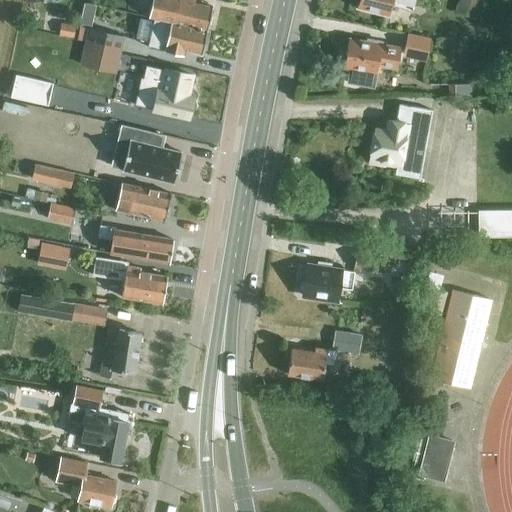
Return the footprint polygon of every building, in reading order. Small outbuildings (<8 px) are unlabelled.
[(151,0),(148,16),(157,18),(171,21),(205,29),(211,6),(193,1),(193,0),(151,0)] [(413,0),(355,0),(354,5),(388,13),(390,7),(411,12),(413,0)] [(152,39),(150,48),(183,55),(185,48),(200,52),(205,29),(171,21),(166,42),(152,39)] [(79,63),(116,72),(124,35),(87,27),(79,63)] [(425,55),(429,38),(406,33),(402,51),(425,55)] [(340,48),(338,57),(342,58),(341,65),(347,66),(344,81),(373,87),(376,72),(378,64),(394,67),(397,51),(397,50),(378,47),(379,43),(363,40),(362,44),(345,41),(344,49),(340,48)] [(144,64),(136,105),(152,108),(152,109),(187,116),(191,97),(185,96),(190,74),(165,68),(144,64)] [(45,151),(60,154),(69,99),(54,96),(45,151)] [(373,128),(368,155),(385,158),(384,162),(398,165),(397,170),(416,173),(427,109),(398,104),(395,121),(387,120),(385,130),(373,128)] [(121,125),(114,149),(125,152),(121,169),(173,182),(180,152),(159,147),(160,144),(155,143),(158,134),(121,125)] [(460,183),(460,127),(433,127),(434,183),(460,183)] [(73,172),(41,165),(41,166),(34,164),(31,177),(70,186),(73,172)] [(170,194),(166,192),(135,183),(134,188),(120,184),(114,208),(163,220),(170,194)] [(50,201),(54,201),(56,193),(26,186),(24,195),(50,201)] [(75,206),(54,201),(50,201),(47,215),(71,221),(75,206)] [(511,210),(479,211),(479,235),(511,234),(511,210)] [(116,228),(100,225),(98,236),(112,239),(110,253),(168,263),(173,239),(116,229),(116,228)] [(49,258),(65,261),(67,249),(40,244),(39,250),(51,252),(49,258)] [(350,267),(382,272),(385,256),(352,251),(350,267)] [(94,256),(91,274),(123,279),(120,296),(161,303),(166,276),(138,271),(139,268),(126,266),(127,262),(94,256)] [(350,273),(327,269),(328,262),(316,260),(315,266),(304,265),(300,296),(336,301),(338,287),(348,288),(350,273)] [(431,379),(469,389),(491,300),(452,291),(431,379)] [(30,296),(27,312),(69,319),(69,318),(72,303),(30,296)] [(69,318),(103,324),(106,307),(72,301),(72,303),(69,318)] [(118,368),(134,371),(141,333),(109,328),(100,374),(116,377),(118,368)] [(339,350),(355,352),(358,335),(342,333),(339,350)] [(331,364),(333,351),(310,347),(309,351),(287,348),(283,375),(319,381),(322,363),(331,364)] [(68,413),(67,418),(85,422),(81,436),(103,442),(100,453),(118,458),(127,423),(129,414),(100,406),(104,390),(77,383),(73,399),(72,399),(68,413)] [(419,475),(443,481),(453,441),(429,435),(419,475)] [(75,499),(107,507),(113,482),(83,475),(86,462),(60,456),(54,480),(79,486),(75,499)]
